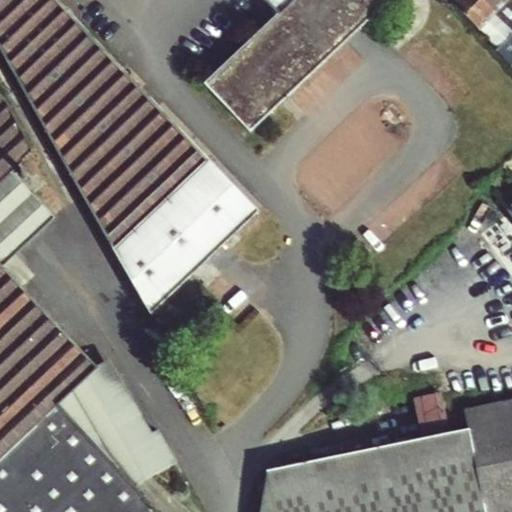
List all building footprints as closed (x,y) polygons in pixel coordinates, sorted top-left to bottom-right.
[(0,0),(0,48),(5,58),(92,211),(152,316),(272,221),(56,0),(270,0),(278,7),(203,80),(248,127),(381,0),(0,0)] [(443,0),(473,31),(511,68),(511,67),(511,35),(508,32),(476,0),(443,0)] [(511,27),(511,4),(507,0),(476,0),(508,32),(511,27)] [(5,101),(0,95),(0,111),(35,150),(5,101)] [(0,261),(0,184),(12,173),(25,161),(35,150),(0,111),(0,457),(63,401),(138,486),(179,464),(170,450),(159,431),(153,434),(145,439),(105,372),(99,368),(5,266),(0,261)] [(12,173),(0,184),(0,261),(5,266),(42,230),(54,218),(33,195),(12,173)] [(511,198),(502,208),(511,221),(511,198)] [(145,439),(153,434),(110,360),(99,368),(105,372),(145,439)] [(418,398),(425,427),(452,421),(445,391),(418,398)] [(0,511),(161,511),(138,486),(63,401),(0,457),(0,511)] [(511,511),(511,401),(466,411),(470,431),(280,470),(282,511),(511,511)] [(282,511),(280,470),(268,511),(282,511)]
